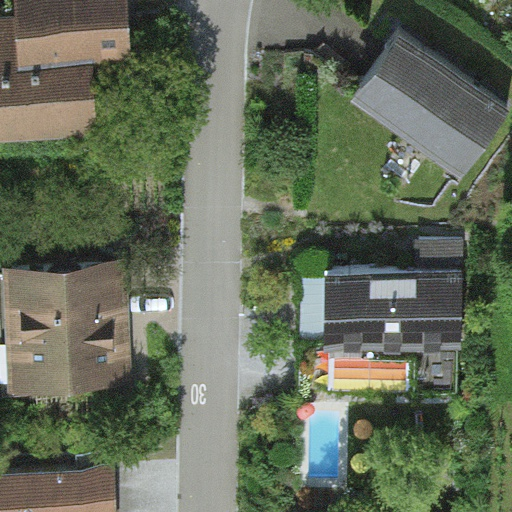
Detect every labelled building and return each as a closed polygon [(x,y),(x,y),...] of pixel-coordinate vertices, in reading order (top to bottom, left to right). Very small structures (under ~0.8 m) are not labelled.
[(135,0),(16,0),(17,4),(0,4),(0,131),(104,128),(102,53),(137,52),(135,0)] [(410,28),(363,90),(464,166),(511,104),(410,28)] [(131,261),(13,264),(17,384),(134,380),(131,261)] [(465,264),(330,263),(329,381),(464,382),(465,264)] [(122,511),(121,463),(0,466),(0,511),(122,511)]
